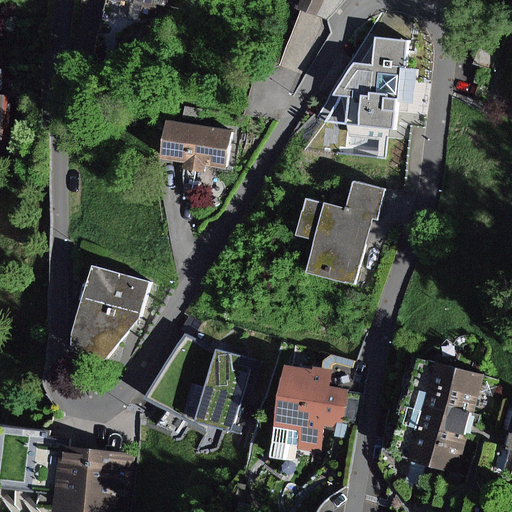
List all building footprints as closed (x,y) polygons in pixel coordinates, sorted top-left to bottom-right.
[(335,14),(339,0),(304,0),(303,2),(335,14)] [(415,67),(417,38),(387,35),(384,65),(367,63),(348,93),(365,94),(362,120),(402,124),(405,97),(422,98),(425,68),(415,67)] [(6,93),(0,92),(0,136),(14,137),(16,93),(6,93)] [(241,128),(178,118),(172,155),(200,160),(199,168),(214,170),(215,162),(235,165),(241,128)] [(309,233),(329,239),(320,269),(363,281),(383,214),(389,215),(395,186),(367,180),(361,208),(351,205),(351,204),(320,195),(309,233)] [(158,279),(105,265),(85,334),(87,351),(114,360),(148,318),(158,279)] [(228,345),(226,350),(199,332),(157,395),(207,428),(212,419),(246,430),(269,358),(228,345)] [(495,371),(444,357),(418,454),(468,468),(495,371)] [(350,426),(357,387),(337,384),(341,365),(299,358),(287,426),(286,426),(281,453),(297,456),(299,446),(326,450),(331,422),(350,426)] [(0,483),(2,483),(2,487),(8,487),(50,493),(51,492),(63,493),(61,509),(89,511),(131,511),(139,453),(105,449),(69,445),(67,445),(67,439),(53,437),(54,431),(14,426),(0,424),(0,483)]
